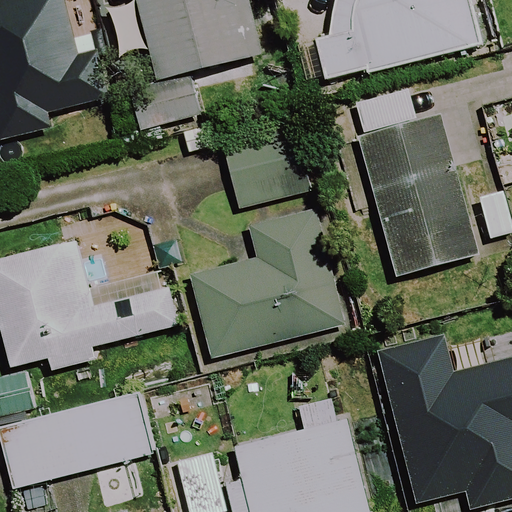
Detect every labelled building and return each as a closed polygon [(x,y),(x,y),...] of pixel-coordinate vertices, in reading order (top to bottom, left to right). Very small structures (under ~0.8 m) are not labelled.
[(13,0),(0,3),(0,123),(4,142),(53,131),(49,114),(109,101),(86,0),(13,0)] [(163,83),(192,75),(270,56),(256,0),(143,0),(162,77),(163,83)] [(337,0),(337,2),(335,8),(334,14),(333,20),(333,26),(333,32),(333,38),(321,41),(330,83),(490,49),(479,0),(337,0)] [(245,209),(317,191),(300,120),(228,138),(245,209)] [(477,260),(447,122),(366,140),(397,278),(477,260)] [(511,204),(509,193),(483,199),(493,241),(511,236),(511,204)] [(347,327),(321,211),(254,226),(263,265),(197,280),(215,357),(347,327)] [(96,305),(92,291),(80,243),(0,263),(0,312),(15,370),(52,361),(55,373),(99,362),(97,350),(184,328),(173,286),(96,305)] [(511,286),(406,300),(423,434),(479,440),(511,433),(511,286)] [(0,424),(39,414),(27,372),(0,379),(0,424)] [(155,458),(140,396),(3,429),(18,490),(155,458)] [(373,511),(346,399),(305,408),(311,431),(240,448),(248,483),(230,488),(236,511),(373,511)]
